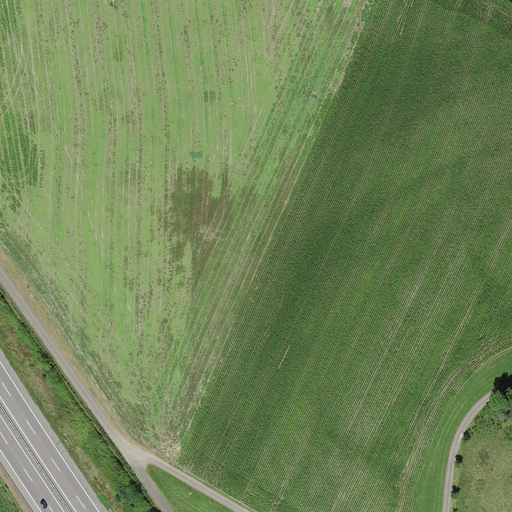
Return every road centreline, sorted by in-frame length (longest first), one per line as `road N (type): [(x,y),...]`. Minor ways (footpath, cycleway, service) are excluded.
road 1 (track): [(165,511),(0,275)]
road 2 (motorway): [(88,511),(0,378)]
road 3 (track): [(445,511),(459,427),(511,382)]
road 4 (track): [(124,452),(240,511)]
